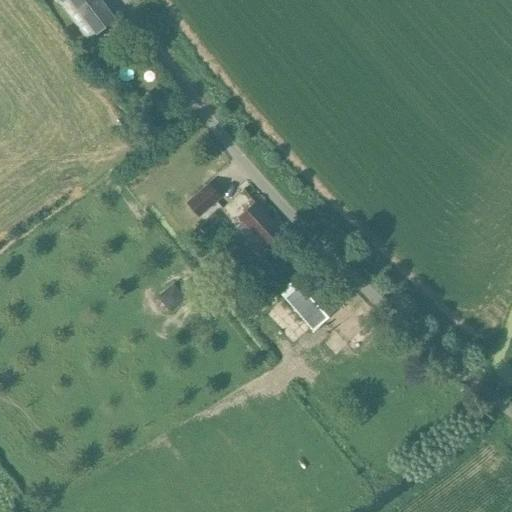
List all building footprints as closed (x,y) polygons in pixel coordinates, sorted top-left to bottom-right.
[(59,0),(61,3),(64,0),(71,0),(79,11),(96,33),(114,19),(99,0),(59,0)] [(153,100),(132,116),(143,130),(164,114),(153,100)] [(222,197),(209,183),(186,204),(200,218),(222,197)] [(237,227),(243,221),(266,247),(282,232),(255,202),(244,190),(222,210),(237,227)] [(319,332),(345,305),(308,265),(277,293),(319,332)] [(172,287),(161,298),(173,310),(184,299),(172,287)]
